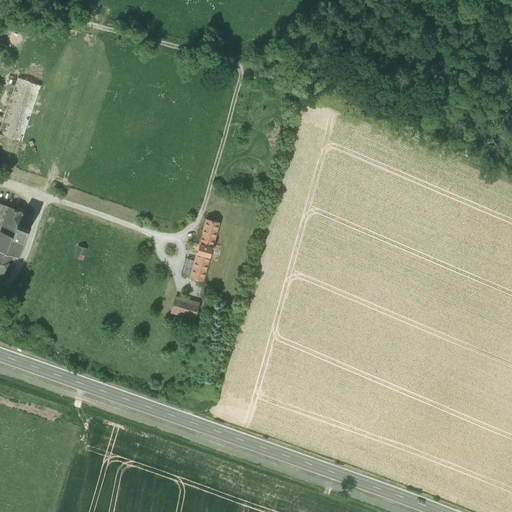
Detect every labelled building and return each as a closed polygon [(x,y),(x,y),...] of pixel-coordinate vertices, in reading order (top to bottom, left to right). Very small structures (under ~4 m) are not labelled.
[(18,77),(0,129),(0,134),(21,142),(40,85),(18,77)] [(0,203),(0,232),(1,230),(9,207),(0,203)] [(1,230),(13,235),(17,224),(25,227),(29,215),(9,207),(1,230)] [(198,252),(195,260),(191,276),(202,280),(209,256),(212,247),(211,247),(218,223),(207,220),(200,244),(197,252),(198,252)] [(28,228),(25,227),(17,224),(13,235),(23,239),(24,239),(28,228)] [(0,274),(1,276),(10,253),(17,255),(23,239),(13,235),(1,230),(0,232),(0,274)] [(190,250),(197,252),(200,244),(192,242),(190,250)] [(74,258),(82,260),(87,249),(78,246),(74,258)] [(182,273),(191,276),(195,260),(187,258),(182,273)] [(175,313),(194,318),(198,303),(190,301),(188,306),(183,304),(184,299),(176,297),(172,312),(175,313)]
